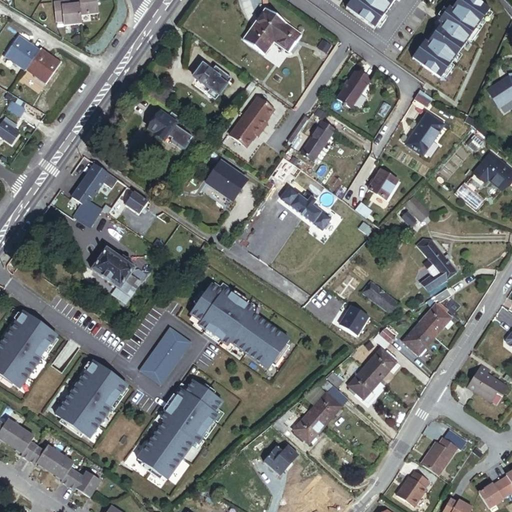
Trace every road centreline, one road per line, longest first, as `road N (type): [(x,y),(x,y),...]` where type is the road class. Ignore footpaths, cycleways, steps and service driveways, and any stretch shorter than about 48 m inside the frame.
road 1 (secondary): [(32,192),(156,17)]
road 2 (unknown): [(70,138),(239,265)]
road 3 (residential): [(430,400),(511,273)]
road 4 (residential): [(357,511),(430,400)]
road 5 (unknown): [(346,37),(273,143)]
